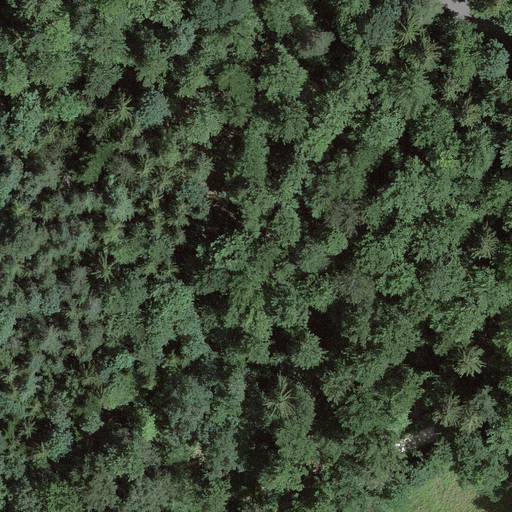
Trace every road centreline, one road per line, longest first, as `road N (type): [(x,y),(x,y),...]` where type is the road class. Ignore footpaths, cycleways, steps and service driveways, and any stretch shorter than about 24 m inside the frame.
road 1 (unclassified): [(310,511),(369,465),(511,404)]
road 2 (track): [(0,492),(130,511)]
